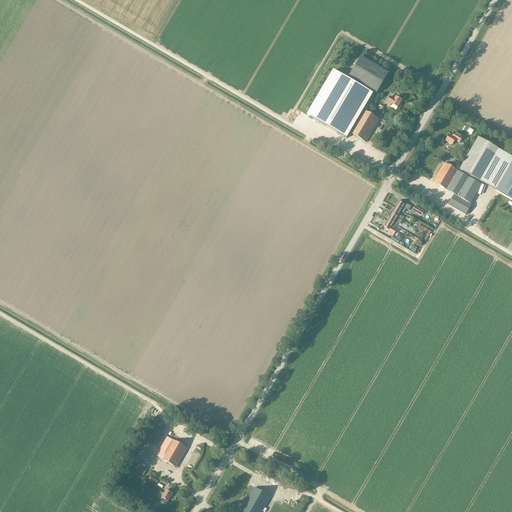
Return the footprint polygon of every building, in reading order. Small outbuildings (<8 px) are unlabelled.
[(356,66),(349,78),(360,85),(368,89),(376,94),(388,74),(361,58),(358,62),(356,60),(353,65),(356,66)] [(333,71),(307,116),(346,139),(350,133),(363,111),(372,95),(367,91),(368,89),(360,85),(359,87),(333,71)] [(397,108),(402,100),(395,96),(394,99),(390,97),(387,100),(391,103),(391,104),(397,108)] [(379,120),(363,111),(350,133),(365,142),(379,120)] [(445,141),(452,145),(455,140),(459,143),(463,137),(455,132),(452,136),(449,134),(445,141)] [(478,137),(459,170),(482,183),(500,150),(491,145),(493,142),(488,140),(487,143),(478,137)] [(511,160),(495,190),(511,200),(511,160)] [(444,163),(433,182),(446,189),(446,190),(454,194),(448,205),(465,215),(471,204),(470,203),(481,184),(457,170),(444,163)] [(399,201),(395,208),(400,211),(403,213),(406,208),(408,210),(410,208),(411,206),(403,202),(402,203),(399,201)] [(424,212),(414,206),(412,210),(421,216),(424,212)] [(395,208),(391,214),(396,218),(399,219),(403,221),(404,219),(398,215),(400,211),(395,208)] [(391,214),(387,221),(396,226),(398,223),(401,225),(403,221),(399,219),(396,218),(391,214)] [(387,221),(383,227),(394,234),(396,230),(394,229),(396,226),(387,221)] [(425,235),(428,236),(431,232),(425,228),(422,233),(426,235),(425,235)] [(155,444),(164,426),(154,420),(144,438),(155,444)] [(161,459),(172,440),(167,437),(156,456),(161,459)] [(172,440),(161,459),(176,467),(186,448),(172,440)] [(139,464),(135,471),(144,476),(148,468),(144,467),(145,465),(142,464),(142,465),(139,464)] [(151,475),(149,480),(155,484),(158,479),(151,475)] [(260,511),(269,497),(254,488),(241,511),(242,511),(260,511)] [(160,492),(158,495),(162,497),(161,497),(168,501),(172,494),(165,490),(163,494),(160,492)]
